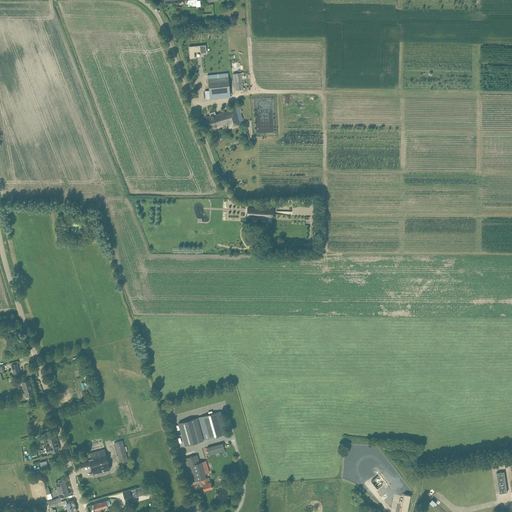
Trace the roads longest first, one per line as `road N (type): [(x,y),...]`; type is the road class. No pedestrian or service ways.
road 1 (unclassified): [(83,511),(0,240)]
road 2 (residential): [(229,196),(161,24),(140,0)]
